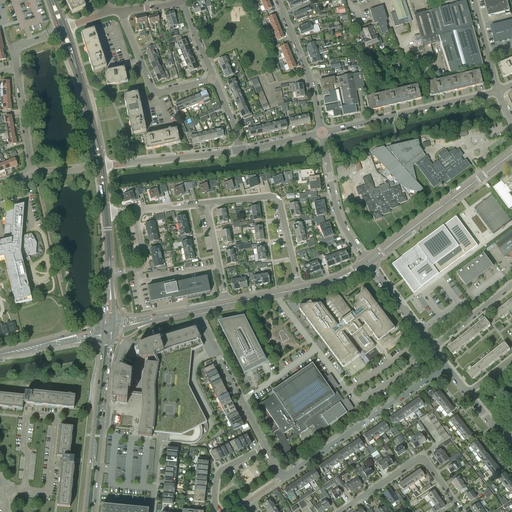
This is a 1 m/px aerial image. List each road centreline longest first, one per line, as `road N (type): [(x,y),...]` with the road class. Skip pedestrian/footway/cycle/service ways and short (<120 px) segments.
road 1 (residential): [(278,472),(286,476),(444,364)]
road 2 (residential): [(321,131),(499,90)]
road 3 (tertiary): [(366,260),(511,153)]
road 4 (residential): [(298,289),(277,199),(205,202)]
road 5 (residential): [(213,78),(151,89),(120,10)]
road 6 (residential): [(96,167),(241,150)]
road 7 (tertiary): [(97,470),(107,328)]
road 8 (tertiary): [(96,167),(62,29)]
road 9 (residential): [(366,260),(335,212),(321,131)]
road 10 (residential): [(321,131),(276,0)]
